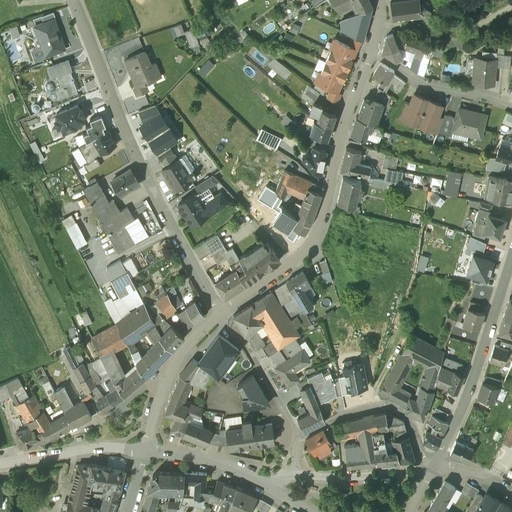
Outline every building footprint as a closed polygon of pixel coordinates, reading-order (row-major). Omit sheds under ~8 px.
[(369,0),(368,0),(339,0),(333,4),(338,11),(353,2),(355,7),(356,7),(359,13),(372,7),(369,0)] [(418,0),(411,0),(390,3),(393,21),(421,17),(421,12),(422,12),(425,14),(425,15),(430,14),(430,10),(422,4),(420,5),(418,0)] [(359,13),(340,22),(344,29),(341,31),(363,41),(363,40),(372,8),(372,7),(359,13)] [(53,12),(42,17),(44,22),(51,19),(51,20),(55,19),(53,12)] [(51,20),(51,19),(44,22),(34,26),(45,57),(65,49),(60,37),(57,38),(51,20)] [(181,24),(175,27),(178,36),(184,34),(181,24)] [(193,29),(186,31),(192,47),(199,45),(193,29)] [(408,38),(393,35),(393,34),(386,37),(382,53),(395,62),(403,59),(398,47),(404,48),(404,47),(415,51),(416,52),(420,42),(408,38)] [(361,41),(352,37),(348,45),(357,49),(361,41)] [(445,39),(447,47),(468,52),(465,38),(459,39),(459,37),(453,39),(452,37),(445,39)] [(355,49),(335,40),(330,50),(352,60),(354,57),(352,56),(355,49)] [(420,42),(416,52),(415,51),(413,57),(414,58),(421,60),(424,50),(433,52),(435,45),(428,45),(420,42)] [(352,60),(330,50),(325,61),(347,71),(352,60)] [(431,53),(424,50),(421,60),(417,74),(423,76),(431,53)] [(145,52),(125,60),(131,74),(132,74),(137,87),(145,84),(151,81),(150,79),(159,75),(154,63),(150,65),(145,52)] [(503,55),(495,54),(495,58),(496,58),(496,67),(502,67),(503,55)] [(511,55),(503,55),(502,67),(509,68),(511,55)] [(291,72),(273,56),(268,63),(286,78),(291,72)] [(495,58),(474,56),(472,81),(494,83),(496,67),(496,58),(495,58)] [(421,60),(414,58),(409,69),(417,74),(421,60)] [(68,61),(47,68),(50,78),(53,76),(58,89),(55,90),(58,98),(77,92),(73,81),(75,81),(74,78),(70,79),(67,71),(71,70),(68,61)] [(347,71),(325,61),(320,72),(342,82),(347,71)] [(394,71),(380,63),(372,76),(380,81),(386,84),(389,80),(392,74),(394,71)] [(342,82),(320,72),(315,83),(336,92),(339,85),(341,86),(342,82)] [(400,79),(392,74),(389,80),(391,81),(390,82),(394,85),(395,85),(400,79)] [(58,89),(53,76),(50,78),(46,79),(44,83),(46,90),(51,92),(58,89)] [(405,83),(400,79),(395,85),(394,85),(392,89),(399,93),(405,83)] [(386,84),(380,81),(377,87),(383,91),(386,84)] [(145,84),(137,87),(134,88),(137,96),(148,91),(145,84)] [(319,93),(308,85),(305,91),(302,97),(312,105),(313,103),(315,99),(319,93)] [(390,96),(378,89),(374,101),(383,104),(382,104),(387,106),(390,96)] [(340,94),(330,90),(327,98),(337,102),(340,95),(340,94)] [(427,100),(413,94),(410,104),(405,116),(405,117),(418,122),(427,100)] [(373,101),(371,102),(364,99),(357,117),(376,124),(382,104),(383,104),(374,101),(373,101)] [(441,106),(427,100),(418,122),(431,127),(432,128),(437,115),(441,106)] [(403,101),(394,116),(404,120),(405,117),(405,116),(410,104),(403,101)] [(331,110),(325,108),(324,110),(321,109),(322,106),(313,103),(312,105),(309,113),(318,116),(316,121),(331,127),(335,114),(330,112),(331,110)] [(77,105),(56,114),(58,119),(55,121),(58,128),(61,126),(63,132),(75,127),(74,124),(83,121),(82,116),(84,115),(82,109),(79,110),(77,105)] [(143,124),(160,113),(155,105),(139,111),(143,124)] [(469,114),(457,111),(455,117),(452,129),(453,129),(468,133),(467,135),(480,138),(486,115),(474,112),(473,115),(469,114)] [(139,127),(148,141),(169,127),(160,113),(143,124),(139,127)] [(455,117),(444,114),(443,117),(437,132),(451,136),(453,129),(452,129),(455,117)] [(107,130),(101,115),(89,119),(91,124),(86,126),(88,132),(83,134),(86,143),(107,131),(107,130)] [(295,124),(286,115),(282,120),(291,129),(295,124)] [(437,115),(432,128),(431,127),(430,131),(436,134),(437,132),(443,117),(437,115)] [(357,117),(356,117),(350,134),(364,139),(367,130),(381,135),(383,130),(381,129),(382,126),(376,124),(357,117)] [(316,121),(314,121),(309,133),(327,140),(331,127),(316,121)] [(169,127),(148,141),(156,154),(169,146),(178,141),(169,127)] [(256,139),(275,149),(281,138),(261,128),(256,139)] [(86,143),(78,147),(87,161),(87,162),(96,157),(116,145),(107,131),(86,143)] [(322,143),(310,139),(308,145),(313,147),(314,146),(320,149),(322,143)] [(169,146),(156,154),(161,162),(174,154),(169,146)] [(320,149),(314,146),(313,147),(311,151),(310,150),(302,152),(302,158),(312,169),(321,173),(326,151),(320,149)] [(494,157),(506,161),(510,150),(498,146),(494,157)] [(360,151),(346,148),(343,158),(346,158),(345,163),(352,164),(353,163),(354,160),(358,161),(360,151)] [(174,154),(161,162),(165,167),(178,159),(174,154)] [(390,156),(385,154),(380,167),(386,168),(390,156)] [(398,158),(390,156),(386,168),(395,171),(398,158)] [(96,157),(87,162),(87,161),(83,164),(88,173),(101,165),(96,157)] [(165,167),(162,169),(176,191),(192,181),(191,180),(193,179),(195,175),(193,172),(193,173),(189,172),(187,173),(178,159),(165,167)] [(345,163),(342,163),(340,171),(361,176),(364,165),(357,163),(358,161),(354,160),(353,163),(352,164),(345,163)] [(378,169),(364,165),(361,176),(373,178),(375,179),(378,169)] [(403,172),(386,169),(382,180),(414,187),(415,183),(401,179),(403,172)] [(130,170),(112,180),(120,195),(139,184),(130,170)] [(461,173),(448,170),(444,194),(456,196),(461,173)] [(322,187),(283,171),(272,198),(272,199),(279,206),(287,191),(304,198),(307,188),(320,194),(322,187)] [(213,175),(195,187),(198,192),(199,194),(209,188),(211,187),(219,182),(213,175)] [(511,198),(511,180),(488,175),(484,196),(511,201),(511,198)] [(360,181),(343,177),(337,203),(346,205),(355,207),(357,198),(360,199),(362,190),(358,190),(360,181)] [(375,179),(373,178),(372,185),(386,188),(387,182),(375,179)] [(97,182),(84,189),(88,197),(101,189),(97,182)] [(209,188),(199,194),(198,192),(178,204),(191,225),(227,203),(220,193),(214,197),(209,188)] [(304,198),(299,212),(296,217),(291,226),(303,234),(309,225),(320,194),(307,188),(304,198)] [(120,211),(113,200),(108,203),(101,189),(88,197),(107,234),(134,219),(127,207),(120,211)] [(491,205),(479,201),(477,207),(489,210),(491,205)] [(355,207),(346,205),(345,211),(357,214),(359,207),(355,207)] [(505,218),(488,213),(485,223),(477,220),(473,233),(483,236),(484,232),(499,237),(505,218)] [(138,217),(134,219),(107,234),(117,253),(148,236),(138,217)] [(74,224),(64,229),(76,249),(85,244),(74,224)] [(217,234),(204,242),(211,254),(224,246),(217,234)] [(470,236),(465,252),(470,254),(471,250),(482,253),(486,243),(470,236)] [(266,243),(247,258),(244,254),(238,258),(244,269),(238,273),(245,284),(266,269),(267,269),(279,260),(274,254),(275,253),(272,249),(271,249),(266,243)] [(211,254),(217,265),(228,259),(224,252),(226,250),(224,246),(211,254)] [(238,258),(232,247),(226,250),(224,252),(228,259),(231,265),(232,264),(235,269),(236,269),(238,273),(244,269),(238,258)] [(466,274),(471,275),(483,279),(486,280),(488,273),(489,273),(491,267),(490,266),(492,260),(472,254),(466,274)] [(106,270),(111,280),(127,271),(121,260),(107,267),(106,270)] [(329,271),(325,260),(319,262),(322,273),(329,271)] [(235,269),(215,283),(224,297),(245,284),(238,273),(236,269),(235,269)] [(127,271),(111,280),(120,296),(135,287),(127,271)] [(302,272),(286,282),(298,302),(305,298),(299,289),(301,288),(304,287),(309,284),(302,272)] [(470,281),(481,285),(483,279),(471,275),(470,281)] [(286,282),(275,288),(290,314),(298,310),(308,326),(311,324),(304,312),(303,309),(302,309),(298,302),(286,282)] [(176,283),(173,285),(176,291),(168,295),(172,301),(182,296),(176,283)] [(146,293),(141,284),(136,287),(141,296),(146,293)] [(173,285),(164,289),(166,292),(168,295),(176,291),(173,285)] [(289,320),(271,291),(251,304),(262,322),(262,323),(273,341),(278,348),(279,348),(283,345),(295,338),(299,335),(295,328),(289,320)] [(161,297),(151,306),(158,313),(159,312),(164,318),(175,307),(172,301),(168,295),(166,292),(162,296),(161,295),(160,296),(161,297)] [(129,314),(120,296),(112,300),(110,296),(103,300),(116,323),(129,314)] [(511,297),(509,297),(498,332),(511,336),(511,333),(511,297)] [(305,298),(298,302),(302,309),(303,309),(305,307),(309,305),(305,298)] [(204,314),(194,299),(185,306),(191,315),(188,317),(192,324),(195,322),(204,314)] [(480,305),(470,301),(468,308),(478,311),(480,305)] [(129,314),(116,323),(121,333),(127,342),(132,339),(155,323),(153,318),(147,307),(144,303),(129,314)] [(251,304),(233,315),(255,350),(262,346),(262,345),(264,343),(254,328),(262,323),(262,322),(251,304)] [(158,313),(151,306),(150,305),(147,307),(153,318),(158,313)] [(478,311),(468,308),(462,324),(478,329),(483,312),(478,311)] [(92,320),(86,309),(80,312),(86,324),(92,320)] [(164,318),(159,312),(158,313),(153,318),(155,323),(157,327),(161,335),(171,324),(164,318)] [(188,317),(186,314),(180,317),(187,328),(192,324),(188,317)] [(295,317),(289,320),(295,328),(300,325),(295,317)] [(447,317),(435,346),(443,351),(445,345),(455,321),(447,317)] [(116,323),(92,336),(101,355),(111,350),(127,342),(121,333),(116,323)] [(161,335),(158,339),(171,349),(184,336),(171,324),(161,335)] [(157,327),(154,330),(153,332),(155,341),(158,339),(161,335),(157,327)] [(218,333),(197,361),(214,374),(218,377),(240,349),(218,333)] [(401,352),(379,390),(392,398),(400,401),(403,394),(403,393),(397,389),(409,366),(415,369),(420,362),(427,366),(420,386),(432,390),(434,382),(442,356),(443,351),(435,346),(410,334),(401,352)] [(286,360),(282,354),(273,360),(277,365),(275,366),(288,385),(298,379),(293,371),(309,360),(295,338),(283,345),(291,357),(286,360)] [(155,341),(141,355),(132,339),(127,342),(137,365),(138,367),(145,376),(171,349),(158,339),(155,341)] [(273,341),(263,348),(268,355),(269,354),(278,348),(273,341)] [(506,348),(494,344),(489,360),(503,365),(508,350),(508,349),(506,348)] [(70,345),(63,348),(67,356),(74,353),(74,352),(70,345)] [(278,348),(269,354),(273,360),(282,354),(279,348),(278,348)] [(83,357),(79,349),(74,352),(74,353),(77,360),(83,357)] [(123,377),(111,350),(101,355),(106,367),(110,374),(111,375),(117,385),(124,395),(145,376),(138,367),(137,365),(123,377)] [(511,355),(511,351),(508,350),(503,365),(509,366),(511,355)] [(101,356),(92,361),(98,372),(103,380),(105,379),(105,378),(111,375),(110,374),(106,367),(104,368),(103,366),(105,365),(101,356)] [(442,356),(434,382),(456,392),(463,374),(459,372),(450,368),(453,361),(442,356)] [(197,361),(192,358),(179,374),(179,375),(189,379),(199,383),(206,385),(207,384),(214,374),(197,361)] [(85,389),(79,393),(82,399),(83,399),(92,393),(89,388),(96,383),(91,376),(98,372),(92,361),(91,360),(84,363),(83,361),(73,366),(85,389)] [(345,376),(348,390),(367,386),(362,363),(352,365),(352,360),(342,362),(345,376)] [(462,365),(453,361),(450,368),(459,372),(462,365)] [(321,371),(307,378),(307,379),(310,385),(312,390),(317,403),(336,395),(333,379),(325,382),(321,371)] [(98,372),(91,376),(96,383),(103,380),(98,372)] [(29,396),(17,375),(4,381),(11,393),(23,414),(31,426),(33,426),(35,424),(40,433),(52,425),(50,422),(43,410),(39,412),(37,408),(41,405),(34,393),(29,396)] [(111,375),(105,378),(105,379),(103,380),(109,391),(106,393),(112,402),(124,395),(117,385),(111,375)] [(179,375),(164,412),(176,417),(181,418),(182,418),(187,404),(183,402),(184,398),(182,397),(189,379),(179,375)] [(263,393),(252,375),(237,384),(242,392),(243,394),(242,395),(243,407),(262,404),(262,403),(268,402),(263,393)] [(338,377),(342,394),(348,393),(348,390),(345,376),(338,377)] [(503,382),(484,376),(482,382),(501,388),(503,382)] [(338,377),(333,379),(336,395),(342,394),(338,377)] [(54,390),(48,378),(42,382),(48,393),(54,390)] [(307,379),(297,384),(300,390),(310,385),(307,379)] [(109,391),(103,380),(96,383),(89,388),(92,393),(96,400),(103,409),(112,402),(106,393),(109,391)] [(4,381),(0,382),(0,398),(11,393),(4,381)] [(501,388),(482,382),(477,397),(492,401),(493,397),(496,398),(501,388)] [(310,385),(300,390),(302,395),(312,390),(310,385)] [(420,386),(416,399),(409,397),(403,394),(400,401),(406,405),(405,411),(422,418),(428,404),(432,390),(420,386)] [(71,405),(62,387),(54,391),(65,412),(72,425),(91,414),(86,405),(83,399),(82,399),(71,405)] [(317,403),(312,390),(302,395),(307,406),(307,405),(310,412),(297,419),(303,431),(324,421),(317,403)] [(97,412),(92,402),(86,405),(91,414),(97,412)] [(189,405),(187,404),(182,418),(182,419),(190,421),(192,415),(199,418),(202,408),(195,405),(190,404),(189,405)] [(447,414),(435,407),(432,414),(444,420),(447,414)] [(40,433),(39,433),(42,440),(72,425),(65,412),(50,421),(51,422),(50,422),(52,425),(40,433)] [(374,415),(377,429),(382,428),(404,424),(403,420),(385,412),(374,415)] [(31,426),(23,414),(18,417),(23,428),(16,430),(20,446),(42,440),(39,433),(40,433),(35,424),(33,426),(31,426)] [(444,420),(432,414),(428,422),(427,423),(423,440),(436,447),(447,422),(444,420)] [(240,415),(224,418),(225,430),(242,427),(241,421),(240,415)] [(374,415),(343,422),(334,425),(337,436),(345,434),(346,436),(359,433),(371,431),(377,429),(374,415)] [(189,422),(176,417),(171,429),(183,435),(189,422)] [(211,431),(189,422),(183,435),(205,444),(206,442),(211,432),(211,431)] [(511,422),(502,441),(509,444),(511,438),(511,422)] [(242,428),(225,430),(226,435),(227,445),(227,448),(274,441),(271,424),(251,426),(242,428)] [(404,424),(382,428),(385,443),(392,441),(395,440),(393,433),(405,430),(404,424)] [(385,443),(382,428),(377,429),(371,431),(376,463),(399,461),(396,450),(395,450),(386,451),(385,443)] [(330,445),(322,430),(306,439),(314,454),(330,445)] [(405,430),(393,433),(395,440),(407,436),(405,430)] [(361,443),(344,445),(347,466),(376,463),(371,431),(359,433),(361,443)] [(220,434),(211,432),(206,442),(221,446),(227,445),(226,435),(223,435),(220,434)] [(395,440),(392,441),(395,450),(396,450),(399,461),(414,460),(407,436),(395,440)] [(472,436),(468,445),(473,447),(477,438),(472,436)] [(468,445),(455,440),(449,453),(467,460),(473,447),(468,445)] [(91,464),(78,465),(69,500),(85,505),(87,499),(92,482),(88,481),(91,464)] [(124,470),(91,464),(88,481),(92,482),(108,484),(120,486),(124,470)] [(171,472),(155,472),(152,475),(147,491),(159,491),(165,492),(170,492),(171,472)] [(184,473),(171,472),(170,492),(173,492),(183,492),(183,482),(184,473)] [(195,473),(184,472),(184,473),(183,482),(195,484),(195,473)] [(206,474),(195,473),(195,484),(194,496),(194,497),(204,498),(205,486),(206,474)] [(236,488),(217,481),(215,487),(205,486),(204,498),(220,504),(229,507),(236,488)] [(454,487),(444,481),(425,511),(447,511),(442,509),(454,487)] [(195,484),(183,482),(183,492),(182,495),(194,496),(195,484)] [(478,490),(466,483),(461,493),(468,497),(469,494),(474,497),(476,492),(477,492),(478,490)] [(249,511),(256,498),(236,488),(229,507),(227,510),(229,511),(231,511),(239,511),(240,511),(243,511),(249,511)] [(112,511),(118,492),(108,490),(103,510),(104,511),(107,511),(112,511)] [(159,491),(147,491),(142,506),(153,509),(159,491)] [(183,492),(173,492),(173,495),(175,495),(175,502),(180,503),(182,498),(182,495),(183,492)] [(477,492),(476,492),(474,497),(467,508),(474,511),(475,510),(483,496),(477,492)] [(491,511),(499,501),(488,494),(484,494),(483,496),(475,510),(478,511),(491,511)] [(194,496),(182,495),(182,498),(180,503),(193,504),(194,497),(194,496)] [(204,498),(194,497),(193,504),(204,505),(204,498)] [(85,505),(69,500),(65,511),(103,511),(104,511),(103,510),(90,506),(85,505)] [(175,502),(168,501),(167,506),(167,510),(177,511),(180,503),(175,502)] [(265,511),(270,505),(263,501),(258,511),(259,511),(265,511)] [(510,508),(499,501),(491,511),(510,511),(511,511),(510,508)]
